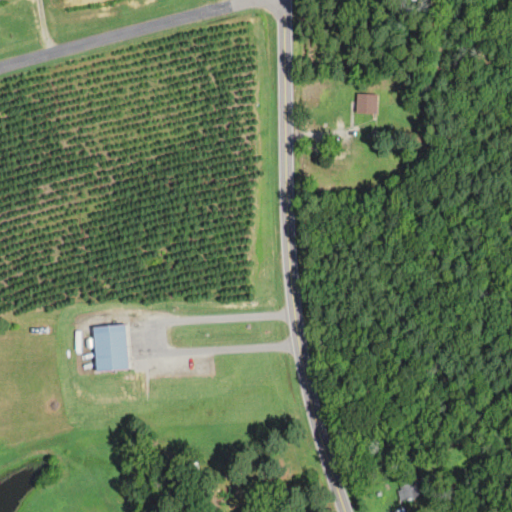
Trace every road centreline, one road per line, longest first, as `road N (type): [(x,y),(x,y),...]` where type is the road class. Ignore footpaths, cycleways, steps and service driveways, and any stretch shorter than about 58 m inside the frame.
road 1 (tertiary): [(351,511),(308,348),(294,240),(286,0)]
road 2 (residential): [(277,0),(0,64)]
